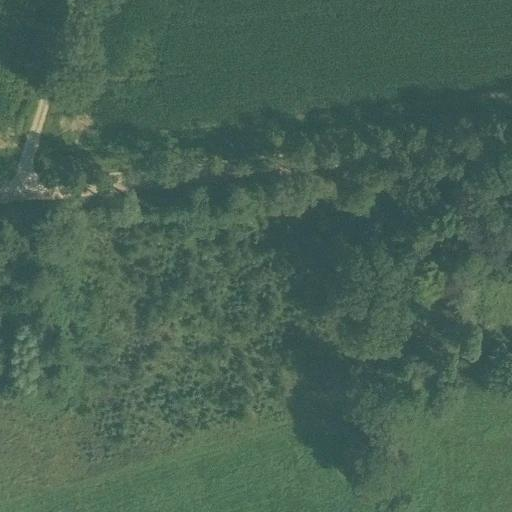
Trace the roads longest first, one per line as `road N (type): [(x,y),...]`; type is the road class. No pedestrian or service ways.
road 1 (track): [(78,188),(511,140)]
road 2 (unknown): [(74,0),(3,196)]
